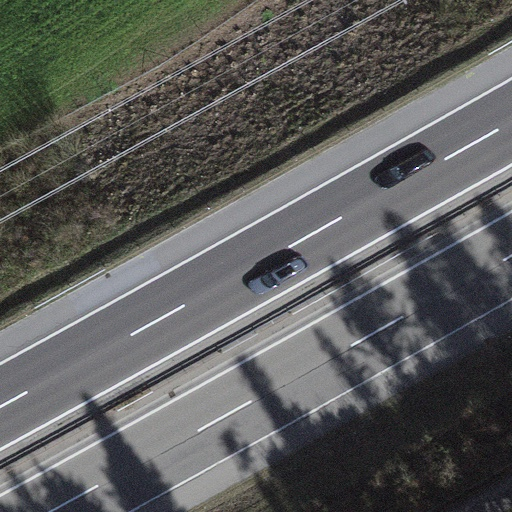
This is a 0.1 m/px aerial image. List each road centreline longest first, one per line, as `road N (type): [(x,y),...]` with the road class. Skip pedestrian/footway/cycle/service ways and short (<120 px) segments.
road 1 (motorway): [(511,121),(0,406)]
road 2 (motorway): [(54,511),(511,259)]
